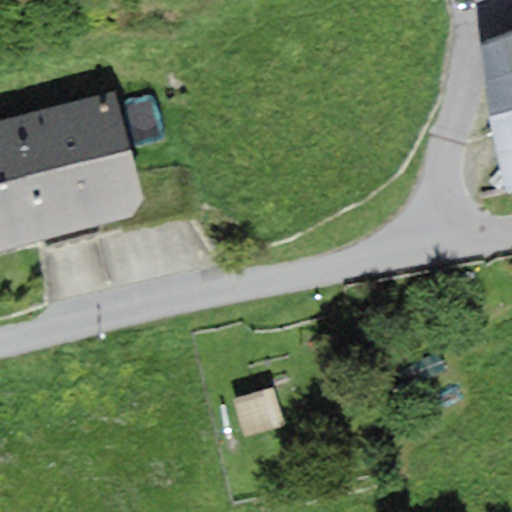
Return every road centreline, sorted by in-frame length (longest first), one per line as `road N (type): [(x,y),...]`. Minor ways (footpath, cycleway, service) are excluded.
road 1 (unclassified): [(439,237),(0,342)]
road 2 (residential): [(439,237),(435,184),(467,63),(484,23),(511,11)]
